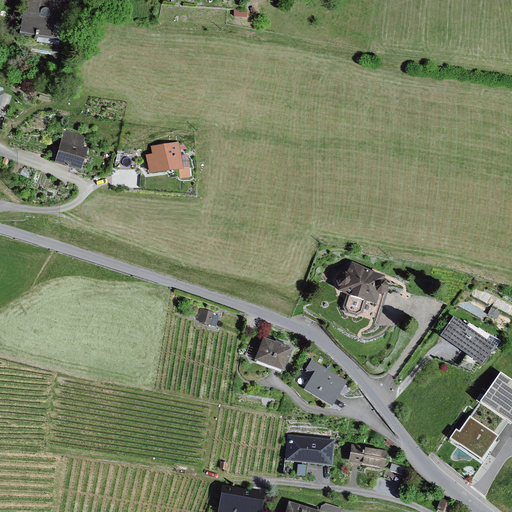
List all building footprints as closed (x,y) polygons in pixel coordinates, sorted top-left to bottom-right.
[(69,0),(24,0),(19,34),(62,40),(69,0)] [(86,136),(65,130),(55,163),(81,171),(88,147),(83,146),(86,136)] [(183,168),(178,142),(151,146),(152,153),(146,155),(150,174),(179,170),(180,179),(190,178),(190,167),(183,168)] [(385,276),(352,262),(346,273),(345,273),(339,274),(337,280),(339,286),(340,286),(338,291),(348,294),(343,307),(346,313),(357,316),(363,313),(366,301),(376,304),(379,295),(381,295),(387,292),(388,285),(386,281),(384,280),(385,276)] [(214,313),(200,309),(198,322),(217,327),(219,316),(214,315),(214,313)] [(467,326),(453,316),(440,335),(483,366),(501,341),(491,334),(490,335),(479,328),(478,329),(469,323),(467,326)] [(293,348),(263,337),(255,360),(284,372),(293,348)] [(304,389),(333,406),(347,382),(311,360),(306,370),(313,374),(304,389)] [(456,431),(450,443),(484,463),(500,436),(493,432),(499,422),(511,429),(511,382),(498,374),(463,435),(456,431)] [(335,439),(287,435),(283,476),(306,479),(307,464),(332,466),(335,439)] [(387,452),(351,444),(349,463),(384,469),(387,452)] [(228,463),(220,462),(219,469),(226,470),(228,463)] [(406,468),(392,464),(390,470),(404,475),(406,468)] [(260,511),(264,493),(223,486),(219,511),(260,511)] [(449,511),(453,504),(441,499),(437,510),(441,511),(449,511)] [(320,511),(289,501),(285,511),(340,511),(342,508),(326,504),(321,506),(320,511)]
